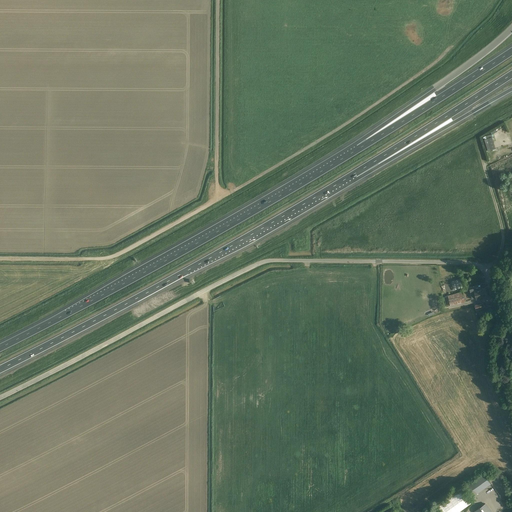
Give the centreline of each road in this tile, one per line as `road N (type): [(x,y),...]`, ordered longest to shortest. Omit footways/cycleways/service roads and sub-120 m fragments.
road 1 (tertiary): [(0,397),(257,263),(469,260),(483,273)]
road 2 (motorway): [(357,150),(0,347)]
road 3 (motorway): [(0,368),(355,173)]
road 4 (unclassified): [(215,200),(343,125),(450,47)]
road 5 (motorway): [(511,31),(357,150)]
road 6 (motorway): [(355,173),(511,73)]
road 7 (motorway): [(511,51),(357,150)]
road 8 (unclassified): [(50,260),(110,258),(215,200)]
road 9 (motorway): [(355,173),(511,90)]
road 10 (track): [(218,0),(217,158)]
road 11 (unclassified): [(483,273),(504,228),(478,138)]
